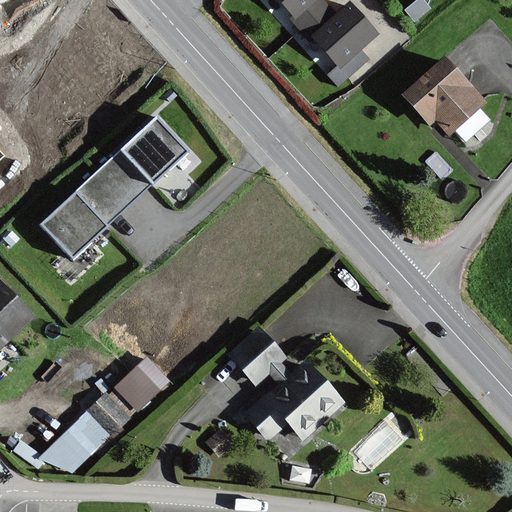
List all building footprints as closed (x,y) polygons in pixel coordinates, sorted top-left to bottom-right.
[(288,18),(299,31),(326,6),(320,0),(278,0),(292,15),(288,18)] [(348,6),(336,17),(326,6),(299,31),(309,41),(313,37),(340,66),(329,76),(337,85),(366,58),(358,50),(374,35),(348,6)] [(481,103),(443,60),(403,95),(428,125),(434,119),(447,133),(481,103)] [(184,153),(155,122),(99,173),(128,204),(184,153)] [(71,256),(128,204),(99,173),(43,224),(71,256)] [(0,347),(30,319),(0,286),(0,347)] [(303,437),(341,402),(305,364),(290,378),(277,364),(283,358),(256,330),(228,356),(255,385),(270,371),(281,383),(247,415),(268,438),(287,420),(303,437)] [(44,457),(73,471),(164,380),(146,361),(109,398),(106,395),(44,457)] [(230,445),(220,432),(208,441),(218,454),(230,445)]
